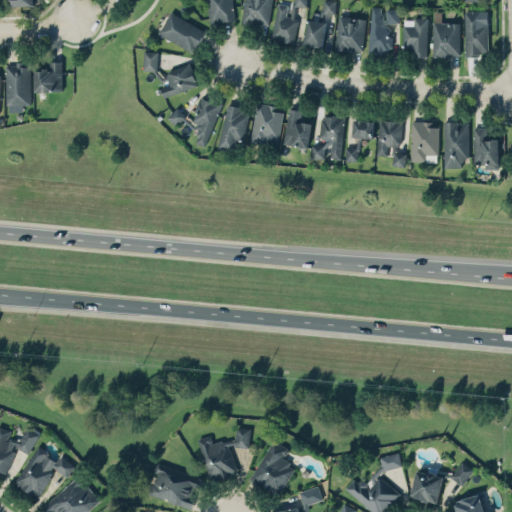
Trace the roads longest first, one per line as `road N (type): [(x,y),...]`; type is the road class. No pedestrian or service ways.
road 1 (motorway): [(0,293),(511,339)]
road 2 (motorway): [(511,273),(0,228)]
road 3 (residential): [(511,91),(326,82),(234,63)]
